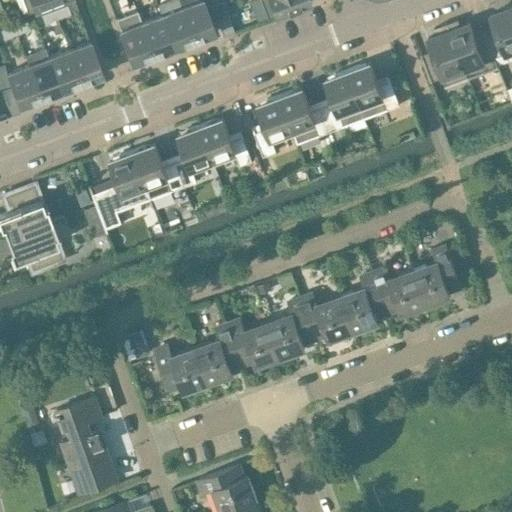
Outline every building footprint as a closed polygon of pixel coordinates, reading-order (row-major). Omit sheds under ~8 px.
[(31,0),(35,9),(59,0),(31,0)] [(178,0),(181,6),(193,39),(214,31),(202,0),(178,0)] [(225,9),(225,8),(222,0),(210,5),(214,13),(225,9)] [(260,0),(267,17),(310,1),(309,0),(260,0)] [(54,9),(57,18),(70,13),(67,4),(54,9)] [(495,25),(485,29),(495,56),(505,53),(506,55),(511,52),(511,7),(511,5),(499,9),(500,10),(490,13),(495,25)] [(181,6),(161,14),(173,47),(193,39),(181,6)] [(57,18),(54,9),(41,14),(44,23),(57,18)] [(132,62),(153,54),(136,10),(115,18),(132,62)] [(137,10),(136,10),(153,54),(173,47),(161,14),(141,21),(137,10)] [(225,10),(214,14),(222,36),(233,32),(225,10)] [(495,56),(485,29),(475,33),(470,21),(460,25),(458,19),(459,19),(458,18),(446,22),(464,71),(466,71),(468,77),(498,66),(498,64),(497,64),(495,57),(495,56)] [(26,19),(13,24),(16,33),(29,28),(26,19)] [(446,85),(467,77),(464,71),(446,22),(434,27),(434,28),(435,28),(437,34),(427,37),(431,49),(420,53),(430,80),(443,76),(446,85)] [(16,33),(13,24),(0,29),(4,38),(16,33)] [(89,40),(68,48),(81,81),(102,74),(89,40)] [(45,47),(25,55),(28,63),(40,97),(61,89),(48,56),(45,47)] [(68,48),(48,56),(61,89),(81,81),(68,48)] [(347,68),(365,116),(400,104),(388,74),(387,74),(389,80),(379,84),(370,62),(361,65),(360,63),(347,68)] [(40,97),(28,63),(7,71),(20,104),(40,97)] [(331,129),(365,116),(347,68),(334,73),(335,75),(325,78),(334,101),(322,105),(331,129)] [(11,86),(1,90),(6,102),(16,99),(11,86)] [(331,129),(322,105),(311,110),(302,87),(293,91),(292,88),(279,93),(294,133),(297,142),(331,129)] [(257,104),(264,121),(252,125),(263,155),(276,150),(273,141),(294,133),(279,93),(266,98),(267,101),(257,104)] [(213,118),(200,123),(215,163),(236,155),(239,164),(252,159),(241,129),(229,133),(223,117),(214,120),(213,118)] [(186,157),(175,161),(184,185),(197,180),(193,171),(215,163),(200,123),(186,128),(187,130),(178,134),(186,157)] [(145,144),(132,149),(147,189),(150,197),(184,185),(175,161),(164,165),(155,142),(146,146),(145,144)] [(147,189),(132,149),(118,154),(119,156),(110,159),(119,182),(94,191),(91,185),(90,185),(107,231),(108,230),(107,226),(121,221),(117,210),(150,197),(147,189)] [(7,235),(51,219),(46,204),(43,205),(34,181),(2,193),(7,205),(9,204),(11,208),(0,212),(0,224),(0,225),(2,224),(7,235)] [(56,233),(51,219),(7,235),(11,246),(8,247),(13,258),(28,253),(29,257),(27,258),(31,270),(63,258),(54,234),(56,233)] [(412,267),(425,303),(450,294),(449,289),(461,285),(445,242),(431,247),(435,258),(412,267)] [(372,268),(387,311),(399,307),(400,312),(425,303),(412,267),(390,274),(386,263),(372,268)] [(387,311),(372,268),(359,273),(363,284),(340,292),(352,329),(378,320),(376,315),(387,311)] [(268,280),(257,284),(260,292),(271,288),(268,280)] [(352,329),(340,292),(316,300),(312,289),(299,294),(315,337),(326,333),(328,337),(352,329)] [(315,337),(299,294),(287,298),(291,309),(267,318),(280,355),(305,345),(304,341),(315,337)] [(280,355),(267,318),(245,326),(240,315),(226,320),(241,363),(254,359),(255,363),(280,355)] [(241,363),(226,320),(214,324),(218,335),(194,344),(207,380),(233,371),(231,367),(241,363)] [(142,333),(131,337),(137,354),(148,351),(142,333)] [(154,346),(169,389),(181,384),(183,389),(207,380),(194,344),(172,352),(168,341),(154,346)] [(94,395),(56,408),(63,428),(73,425),(77,436),(62,441),(79,490),(117,477),(100,428),(90,431),(89,431),(85,420),(101,414),(94,395)] [(22,406),(23,410),(25,416),(31,415),(34,409),(32,402),(22,406)] [(239,463),(195,479),(200,492),(212,488),(220,511),(256,498),(247,473),(243,475),(239,463)] [(128,498),(89,511),(133,511),(128,498)] [(261,511),(256,498),(220,511),(261,511)]
